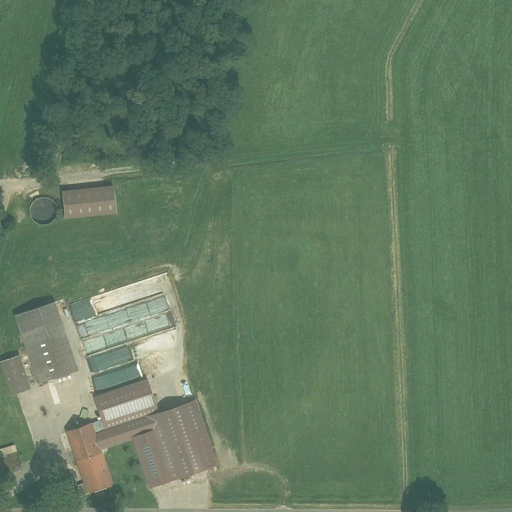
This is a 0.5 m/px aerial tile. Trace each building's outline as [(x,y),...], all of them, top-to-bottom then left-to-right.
[(66,182),(67,191),(112,187),(111,177),(66,182)] [(64,192),(67,218),(120,213),(117,187),(112,187),(67,191),(64,192)] [(34,202),(31,206),(30,211),(31,216),(33,221),(37,223),(42,224),(47,224),(52,221),(55,217),(56,212),(55,207),(52,202),(48,200),(43,199),(38,199),(34,202)] [(19,321),(40,385),(74,373),(82,371),(61,308),(59,301),(17,315),(19,321)] [(27,389),(34,387),(23,354),(2,361),(13,396),(28,391),(27,389)] [(149,379),(94,397),(106,430),(146,416),(160,411),(149,379)] [(146,416),(152,434),(169,483),(206,470),(210,469),(197,431),(207,428),(197,398),(194,399),(160,411),(146,416)] [(146,416),(106,430),(97,433),(104,451),(152,434),(146,416)] [(104,451),(97,433),(94,422),(67,431),(77,460),(89,495),(100,491),(116,486),(104,451)] [(17,444),(0,449),(0,472),(23,465),(17,444)]
